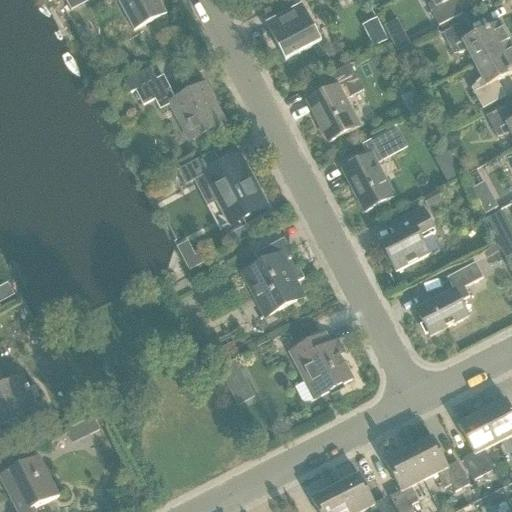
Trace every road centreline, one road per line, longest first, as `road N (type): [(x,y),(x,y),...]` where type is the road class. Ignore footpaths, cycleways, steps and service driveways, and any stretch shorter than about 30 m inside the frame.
road 1 (unclassified): [(413,402),(204,0)]
road 2 (unclassified): [(248,488),(413,402)]
